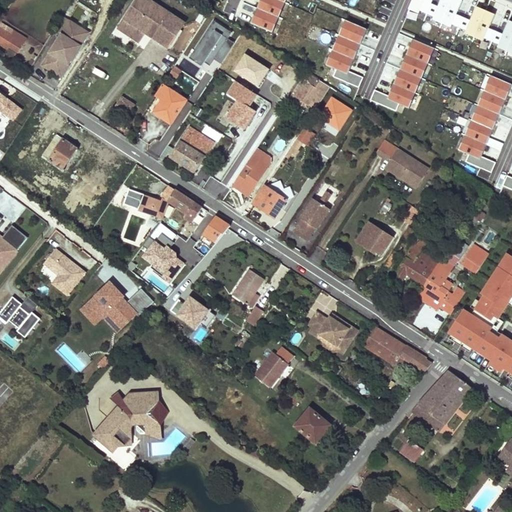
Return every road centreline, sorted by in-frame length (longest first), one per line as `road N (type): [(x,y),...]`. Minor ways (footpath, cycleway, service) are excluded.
road 1 (residential): [(0,64),(448,358)]
road 2 (residential): [(316,511),(448,358)]
